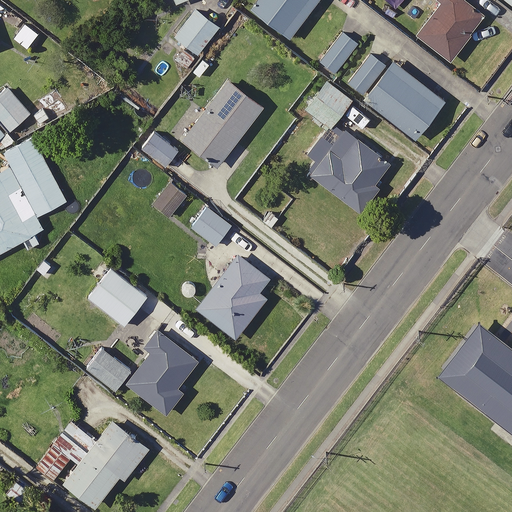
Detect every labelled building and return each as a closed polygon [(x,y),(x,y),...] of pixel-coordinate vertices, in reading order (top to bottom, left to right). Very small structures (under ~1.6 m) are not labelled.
[(310,0),(249,0),(246,5),(284,34),(310,0)] [(478,14),(459,0),(435,0),(411,31),(444,57),(478,14)] [(214,23),(190,4),(168,32),(192,51),(214,23)] [(34,31),(20,20),(8,34),(23,45),(34,31)] [(352,41),(336,29),(315,57),(330,69),(352,41)] [(395,73),(365,51),(343,79),(364,95),(362,98),(410,134),(438,97),(400,68),(395,73)] [(345,96),(317,74),(295,103),(324,124),(345,96)] [(258,103),(222,76),(178,135),(213,162),(258,103)] [(5,82),(0,85),(0,124),(5,130),(28,111),(5,82)] [(385,161),(330,121),(298,166),(353,206),(385,161)] [(173,146),(148,127),(135,144),(160,163),(173,146)] [(62,197),(28,133),(0,148),(0,149),(18,183),(1,192),(0,189),(0,245),(18,236),(23,246),(34,239),(29,230),(38,225),(32,213),(62,197)] [(182,189),(164,177),(147,200),(166,213),(182,189)] [(227,221),(201,202),(186,223),(211,242),(227,221)] [(263,275),(232,252),(192,304),(231,333),(261,293),(253,288),(263,275)] [(141,293),(104,264),(82,293),(119,322),(141,293)] [(192,357),(151,326),(139,342),(144,346),(127,368),(97,346),(83,365),(111,385),(117,376),(162,410),(178,388),(172,383),(192,357)] [(511,373),(458,331),(413,389),(511,465),(511,373)] [(31,462),(51,477),(60,484),(62,482),(90,503),(114,471),(119,475),(143,446),(103,415),(88,433),(66,416),(31,462)]
